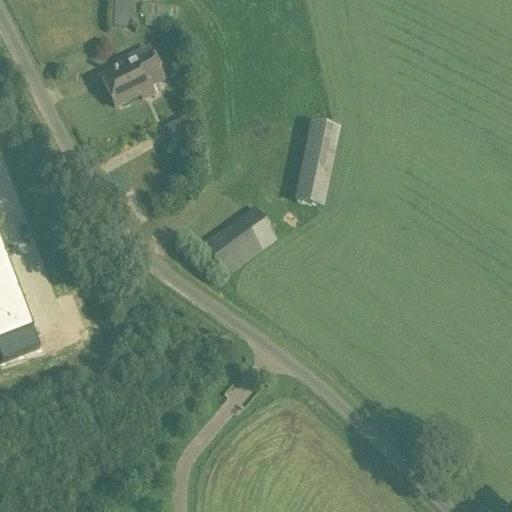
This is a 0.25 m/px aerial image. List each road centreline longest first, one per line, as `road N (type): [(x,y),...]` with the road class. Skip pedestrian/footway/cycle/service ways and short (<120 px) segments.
road 1 (unclassified): [(452,511),(328,393),(119,233),(0,13)]
road 2 (unknown): [(178,511),(184,455),(276,355)]
